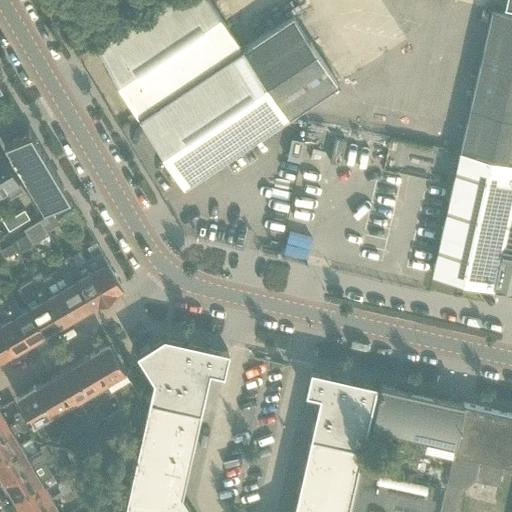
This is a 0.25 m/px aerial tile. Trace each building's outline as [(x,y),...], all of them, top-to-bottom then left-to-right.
[(166,0),(96,47),(137,116),(241,49),(208,0),(166,0)] [(511,162),(511,14),(490,10),(458,150),(511,162)] [(241,49),(137,116),(183,186),(337,83),(292,15),(241,49)] [(28,131),(3,146),(23,179),(48,164),(49,163),(48,162),(47,162),(46,163),(42,156),(42,155),(44,155),(43,154),(42,155),(38,148),(39,147),(38,147),(37,148),(33,141),(35,140),(29,130),(28,131)] [(0,150),(0,195),(3,201),(23,189),(0,150)] [(430,272),(492,287),(499,255),(511,198),(511,162),(458,150),(430,272)] [(48,164),(23,179),(41,210),(42,211),(67,197),(68,196),(61,184),(60,185),(59,185),(55,178),(56,178),(57,177),(57,176),(56,177),(55,177),(51,171),(51,170),(52,170),(49,163),(48,164)] [(511,198),(499,255),(492,287),(511,291),(511,198)] [(69,200),(51,212),(58,225),(62,231),(63,230),(81,219),(69,200)] [(13,216),(18,224),(29,218),(23,209),(13,216)] [(18,224),(13,216),(10,210),(0,216),(0,217),(8,230),(18,224)] [(51,212),(39,219),(45,229),(46,231),(47,232),(50,230),(57,225),(58,225),(51,212)] [(39,219),(23,228),(25,232),(32,243),(48,234),(47,232),(46,231),(45,229),(39,219)] [(24,234),(14,240),(19,249),(29,243),(24,234)] [(98,265),(89,270),(106,298),(122,289),(95,242),(87,246),(98,265)] [(10,244),(0,249),(0,250),(4,257),(14,250),(10,244)] [(71,255),(63,260),(91,307),(106,298),(89,270),(82,274),(71,255)] [(58,269),(50,273),(59,287),(75,316),(91,307),(63,260),(56,264),(58,269)] [(41,274),(33,279),(60,325),(75,316),(59,287),(50,273),(43,278),(41,274)] [(25,283),(18,288),(28,306),(45,334),(60,325),(33,279),(25,283)] [(9,292),(2,296),(29,343),(45,334),(28,306),(20,310),(9,292)] [(0,311),(4,319),(0,321),(0,328),(14,352),(29,343),(2,296),(0,293),(0,311)] [(0,360),(14,352),(0,328),(0,360)] [(148,399),(122,511),(346,511),(361,447),(375,385),(375,383),(310,368),(304,392),(318,395),(309,435),(291,511),(191,511),(180,494),(200,410),(209,370),(223,374),(228,350),(163,335),(135,353),(152,379),(148,399)] [(108,343),(89,354),(106,383),(125,372),(108,343)] [(89,354),(71,365),(88,393),(94,404),(112,394),(106,383),(89,354)] [(71,365),(53,376),(69,404),(80,423),(88,418),(78,399),(79,399),(88,393),(71,365)] [(53,376),(35,386),(51,415),(69,404),(53,376)] [(350,511),(437,511),(443,489),(462,403),(379,384),(350,511)] [(51,415),(35,386),(16,397),(33,426),(51,415)] [(503,462),(511,464),(511,414),(462,403),(443,489),(464,494),(463,488),(474,480),(498,485),(503,462)] [(103,417),(110,430),(127,421),(120,408),(103,417)] [(0,431),(8,427),(0,412),(0,431)] [(98,425),(86,433),(92,442),(104,434),(98,425)] [(0,431),(0,455),(19,445),(8,427),(0,431)] [(76,434),(73,445),(84,447),(92,442),(86,433),(84,429),(76,434)] [(60,430),(58,440),(73,445),(76,434),(60,430)] [(46,444),(40,448),(44,454),(57,447),(47,444),(46,444)] [(0,455),(0,475),(2,479),(30,463),(19,445),(0,455)] [(44,454),(41,456),(45,463),(68,450),(57,447),(44,454)] [(30,463),(2,479),(13,497),(40,481),(51,475),(45,464),(41,456),(30,463)] [(68,479),(57,486),(61,493),(72,487),(68,479)] [(13,497),(21,511),(29,511),(51,499),(40,481),(13,497)] [(72,487),(61,493),(65,500),(76,494),(72,487)] [(461,511),(465,498),(464,494),(443,489),(437,511),(461,511)] [(29,511),(58,511),(51,499),(29,511)]
